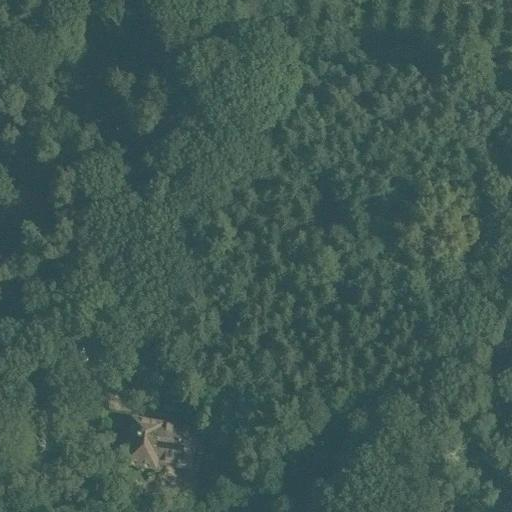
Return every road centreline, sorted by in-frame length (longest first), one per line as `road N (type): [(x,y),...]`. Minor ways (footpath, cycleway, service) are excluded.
road 1 (track): [(131,321),(245,71)]
road 2 (track): [(511,37),(301,0)]
road 3 (track): [(43,511),(131,321)]
